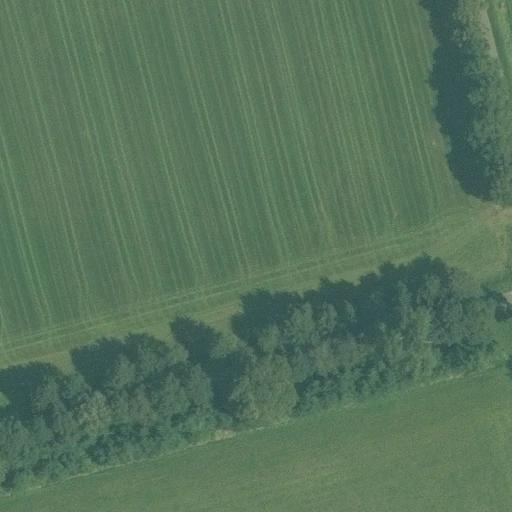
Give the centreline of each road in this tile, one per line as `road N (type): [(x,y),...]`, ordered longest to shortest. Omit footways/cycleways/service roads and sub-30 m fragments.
road 1 (unclassified): [(0,435),(511,299)]
road 2 (unclassified): [(511,153),(473,0)]
